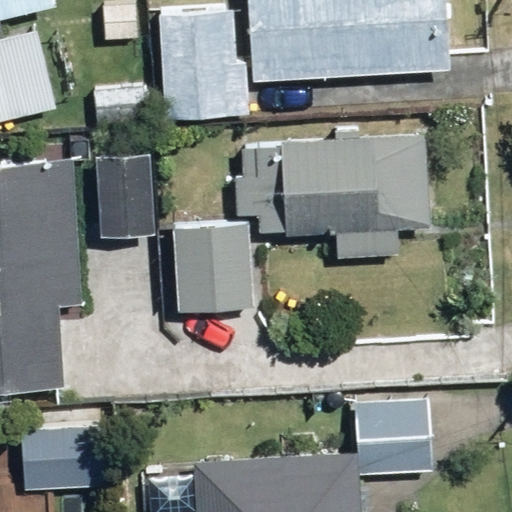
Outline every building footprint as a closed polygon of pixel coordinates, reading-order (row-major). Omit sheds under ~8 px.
[(0,0),(0,112),(62,95),(40,19),(8,29),(2,8),(29,0),(0,0)] [(140,32),(139,0),(104,0),(104,32),(140,32)] [(447,0),(250,0),(251,3),(164,4),(166,108),(253,107),(253,63),(449,59),(447,0)] [(261,222),(340,224),(339,246),(401,247),(402,217),(433,218),(435,122),(389,121),(388,128),(286,125),(286,137),(249,136),(247,205),(262,205),(261,222)] [(154,139),(102,138),(100,227),(153,228),(154,139)] [(0,146),(0,378),(66,377),(64,291),(88,291),(85,145),(0,146)] [(253,216),(183,213),(179,298),(250,301),(253,216)] [(412,511),(412,506),(363,507),(363,468),(403,468),(437,468),(436,391),(359,392),(360,447),(199,449),(199,506),(180,506),(179,511),(412,511)] [(25,418),(24,476),(109,477),(110,419),(25,418)]
